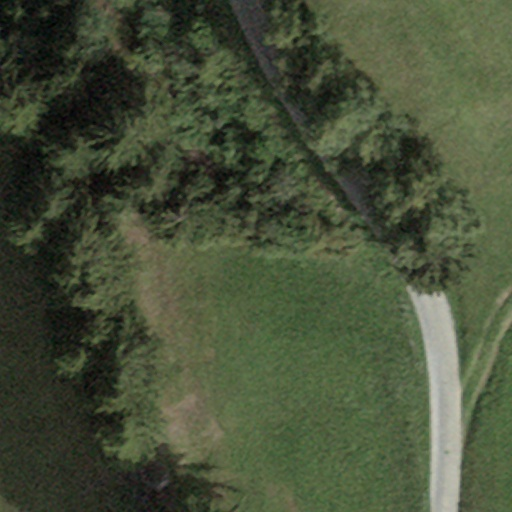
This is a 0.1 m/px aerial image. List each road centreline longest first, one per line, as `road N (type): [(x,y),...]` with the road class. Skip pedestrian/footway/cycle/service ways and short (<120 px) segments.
road 1 (unclassified): [(445,511),(449,416),(437,314),(243,0)]
road 2 (track): [(449,416),(511,304)]
